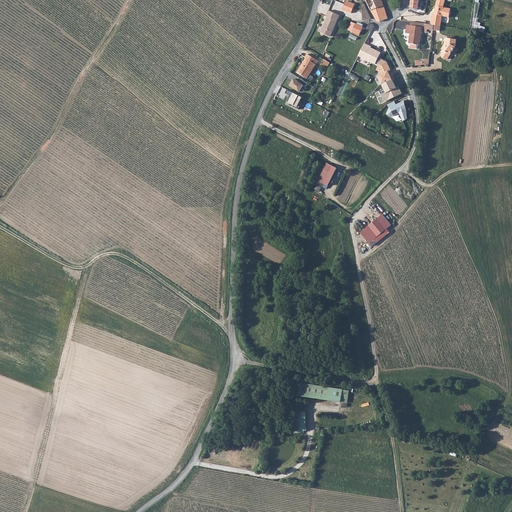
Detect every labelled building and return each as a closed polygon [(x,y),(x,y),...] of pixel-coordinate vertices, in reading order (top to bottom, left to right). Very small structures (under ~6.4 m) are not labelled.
[(366,0),(371,11),(384,6),(381,0),(366,0)] [(411,0),(410,7),(418,10),(419,0),(411,0)] [(346,1),(342,9),(351,13),(355,4),(346,1)] [(366,7),(365,5),(361,6),(363,20),(371,19),(366,7)] [(384,6),(371,11),(377,21),(379,22),(388,18),(384,6)] [(433,18),(432,24),(434,24),(440,25),(441,24),(447,25),(447,20),(441,19),(441,16),(442,16),(444,7),(434,6),(434,14),(433,14),(433,18)] [(329,37),(339,15),(329,10),(326,17),(327,17),(320,32),(329,37)] [(355,24),(352,32),(359,35),(363,27),(362,27),(363,25),(358,22),(357,24),(355,24)] [(369,22),(366,28),(372,31),(375,26),(373,24),(369,22)] [(474,29),(485,31),(485,27),(481,26),(481,22),(475,22),(474,29)] [(407,25),(407,33),(411,34),(410,43),(420,45),(423,27),(407,25)] [(444,50),(441,54),(441,57),(445,59),(447,59),(455,47),(456,39),(446,37),(445,44),(442,49),(444,50)] [(365,44),(359,56),(375,65),(381,53),(370,47),(370,46),(365,44)] [(302,65),(297,73),(307,79),(317,61),(306,55),(304,59),(306,60),(303,66),(302,65)] [(329,62),(323,59),(321,64),(327,68),(329,62)] [(381,59),(376,71),(379,72),(377,76),(382,85),(393,80),(388,71),(391,70),(387,62),(381,59)] [(305,87),(296,80),(292,87),(301,93),(305,87)] [(393,80),(382,85),(386,93),(382,95),(385,102),(402,94),(399,86),(397,87),(393,80)] [(295,94),(290,104),(300,109),(304,99),(295,94)] [(395,102),(387,105),(389,108),(386,114),(392,117),(399,114),(403,122),(407,120),(407,111),(404,101),(396,105),(395,102)] [(323,170),(333,175),(336,168),(327,163),(323,170)] [(318,181),(328,186),(333,175),(323,170),(318,181)] [(361,232),(372,246),(377,242),(374,239),(386,229),(377,219),(361,232)] [(327,400),(329,388),(298,383),(296,396),(327,400)]
